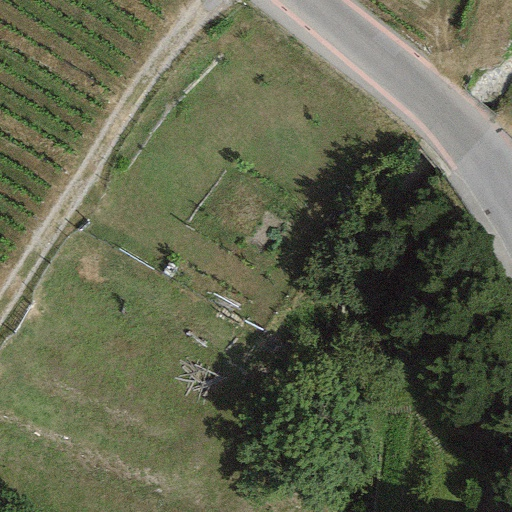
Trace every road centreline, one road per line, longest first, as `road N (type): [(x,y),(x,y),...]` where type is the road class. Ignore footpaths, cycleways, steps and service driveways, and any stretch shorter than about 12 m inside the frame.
road 1 (track): [(210,0),(0,318)]
road 2 (unclassified): [(511,201),(424,111),(282,0)]
